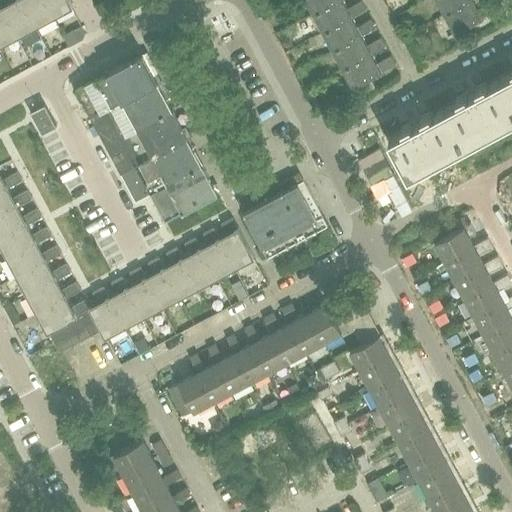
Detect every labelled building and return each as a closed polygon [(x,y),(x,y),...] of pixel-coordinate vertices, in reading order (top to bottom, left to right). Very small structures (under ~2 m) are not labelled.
[(11,0),(1,5),(1,6),(16,35),(35,25),(21,0),(11,0)] [(21,0),(35,25),(53,15),(44,0),(21,0)] [(44,0),(53,15),(72,5),(69,0),(44,0)] [(434,0),(443,16),(472,0),(434,0)] [(476,0),(472,0),(443,16),(453,33),(485,16),(476,0)] [(0,43),(16,35),(1,6),(1,5),(0,2),(0,43)] [(75,88),(90,115),(157,79),(142,51),(75,88)] [(343,57),(333,62),(343,81),(353,76),(343,57)] [(511,71),(500,78),(511,100),(511,71)] [(477,89),(467,94),(467,96),(444,108),(464,144),(511,118),(511,100),(500,78),(477,90),(477,89)] [(90,115),(105,143),(172,107),(157,79),(90,115)] [(45,103),(30,110),(42,133),(56,124),(45,103)] [(188,136),(172,107),(105,143),(121,171),(188,136)] [(422,118),(413,123),(412,124),(413,125),(389,138),(408,174),(464,144),(444,108),(423,120),(422,118)] [(202,163),(188,136),(121,171),(136,199),(150,192),(202,163)] [(218,192),(202,163),(150,192),(165,221),(218,192)] [(22,179),(18,170),(4,178),(0,171),(0,189),(8,186),(22,179)] [(327,224),(304,179),(273,195),(297,240),(327,224)] [(18,205),(32,197),(27,188),(13,196),(8,186),(0,189),(0,213),(18,204),(18,205)] [(243,211),(267,255),(267,256),(297,240),(273,195),(243,211)] [(27,222),(42,215),(37,206),(23,214),(18,205),(18,204),(0,213),(0,236),(27,222)] [(463,215),(453,221),(457,229),(468,223),(464,215),(463,215)] [(238,226),(238,227),(232,217),(222,222),(225,229),(228,228),(229,231),(220,236),(219,237),(234,266),(254,256),(238,226)] [(37,241),(51,234),(47,225),(33,232),(27,222),(0,236),(0,241),(8,256),(37,240),(37,241)] [(457,229),(435,241),(445,260),(474,244),(469,235),(475,232),(470,222),(468,223),(457,229)] [(210,241),(201,246),(200,246),(216,276),(234,266),(219,237),(220,236),(214,226),(204,232),(207,240),(209,238),(210,241)] [(192,251),(183,256),(182,256),(198,285),(216,276),(200,246),(201,246),(196,236),(185,242),(188,248),(190,247),(192,251)] [(488,237),(480,241),(485,251),(493,246),(488,237)] [(47,260),(62,252),(57,243),(43,251),(37,241),(37,240),(8,256),(18,274),(47,259),(47,260)] [(474,244),(445,260),(455,278),(484,262),(479,254),(485,251),(480,241),(474,244)] [(183,256),(177,246),(167,252),(170,259),(173,258),(174,260),(164,266),(179,295),(198,285),(182,256),(183,256)] [(498,255),(490,259),(495,269),(503,265),(498,255)] [(156,270),(146,276),(161,305),(179,295),(164,266),(159,256),(148,262),(152,268),(154,267),(156,270)] [(57,278),(71,270),(66,262),(52,269),(47,260),(47,259),(18,274),(27,292),(56,277),(57,278)] [(484,262),(455,278),(465,296),(494,281),(489,272),(495,269),(490,259),(484,262)] [(137,280),(127,285),(143,315),(161,305),(146,276),(140,266),(130,271),(133,279),(136,278),(137,280)] [(511,281),(508,273),(500,277),(505,287),(511,283),(511,281)] [(119,290),(109,295),(125,325),(143,315),(127,285),(122,276),(111,281),(115,289),(117,288),(119,290)] [(67,297),(81,289),(76,280),(62,288),(57,278),(56,277),(27,292),(37,311),(66,295),(67,297)] [(494,281),(465,296),(475,314),(504,299),(499,290),(505,287),(500,277),(494,281)] [(101,300),(90,306),(90,307),(102,328),(105,335),(125,325),(109,295),(104,285),(93,291),(96,298),(99,296),(101,300)] [(358,292),(339,302),(344,312),(363,302),(358,292)] [(69,318),(79,313),(90,307),(90,306),(86,297),(72,305),(67,297),(66,295),(37,311),(47,330),(58,324),(69,318)] [(504,299),(475,314),(485,333),(511,317),(511,314),(509,309),(511,307),(511,299),(510,296),(504,299)] [(296,309),(292,302),(281,307),(286,315),(296,309)] [(329,307),(326,302),(307,312),(322,341),(341,331),(343,335),(353,330),(350,323),(344,312),(339,302),(329,307)] [(369,312),(363,302),(344,312),(350,323),(369,312)] [(90,307),(79,313),(90,334),(102,328),(90,307)] [(278,319),(274,311),(263,317),(267,325),(278,319)] [(304,351),(322,341),(307,312),(288,322),(304,351)] [(374,323),(369,312),(350,323),(353,330),(355,333),(374,323)] [(80,340),(90,334),(79,313),(69,318),(80,340)] [(511,317),(485,333),(494,351),(511,341),(511,317)] [(69,318),(58,324),(70,345),(80,340),(69,318)] [(285,360),(304,351),(288,322),(270,332),(285,360)] [(258,333),(253,323),(245,327),(250,338),(258,333)] [(360,343),(379,334),(380,333),(374,323),(355,333),(360,343)] [(59,351),(70,345),(58,324),(47,330),(59,351)] [(240,343),(234,332),(226,337),(232,347),(240,343)] [(270,332),(252,341),(267,370),(285,360),(270,332)] [(389,353),(379,334),(360,343),(350,349),(360,368),(389,353)] [(252,341),(234,351),(249,380),(267,370),(252,341)] [(511,341),(494,351),(504,369),(511,364),(511,341)] [(221,353),(216,342),(208,346),(214,357),(221,353)] [(231,389),(249,380),(234,351),(215,361),(231,389)] [(197,352),(190,356),(195,367),(203,363),(197,352)] [(360,368),(370,387),(399,371),(389,353),(360,368)] [(212,399),(231,389),(215,361),(197,370),(212,399)] [(182,415),(193,409),(212,399),(197,370),(178,381),(167,387),(182,415)] [(370,387),(380,405),(408,389),(399,371),(370,387)] [(332,392),(330,388),(329,385),(322,388),(318,391),(321,398),(325,396),(332,392)] [(380,405),(389,423),(418,408),(408,389),(380,405)] [(262,406),(266,413),(279,406),(276,399),(262,406)] [(389,423),(399,441),(428,426),(418,408),(389,423)] [(345,415),(334,420),(338,427),(348,422),(345,415)] [(210,425),(216,436),(227,430),(221,419),(210,425)] [(348,422),(338,427),(341,435),(352,429),(348,422)] [(399,441),(409,460),(438,444),(428,426),(399,441)] [(142,438),(113,454),(124,473),(152,457),(142,438)] [(161,438),(151,443),(158,455),(167,449),(161,438)] [(409,460),(419,478),(448,463),(438,444),(409,460)] [(173,460),(167,449),(158,455),(163,466),(173,460)] [(364,452),(354,458),(358,465),(368,459),(367,456),(365,453),(364,452)] [(124,473),(133,491),(162,476),(152,457),(124,473)] [(368,459),(358,465),(361,472),(372,466),(368,459)] [(419,478),(429,496),(457,481),(448,463),(419,478)] [(170,482),(181,475),(177,467),(166,474),(170,482)] [(133,491),(143,509),(172,494),(162,476),(133,491)] [(429,496),(436,511),(443,511),(467,499),(457,481),(429,496)] [(383,485),(372,491),(377,501),(377,500),(388,494),(383,485)] [(180,500),(191,494),(187,486),(175,492),(180,500)] [(143,509),(144,511),(181,511),(172,494),(143,509)] [(443,511),(474,511),(467,499),(443,511)]
